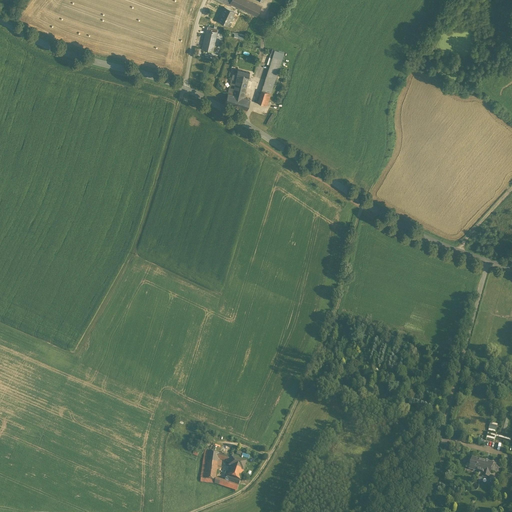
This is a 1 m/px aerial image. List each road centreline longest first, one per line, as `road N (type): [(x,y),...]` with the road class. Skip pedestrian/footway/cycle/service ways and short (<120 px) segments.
road 1 (track): [(22,453),(134,253),(181,96)]
road 2 (track): [(196,511),(237,494),(274,451),(333,321),(361,208)]
road 3 (secondary): [(488,261),(400,225),(183,87)]
road 4 (unclassified): [(488,261),(422,511)]
road 5 (secondary): [(183,87),(56,49),(0,19)]
